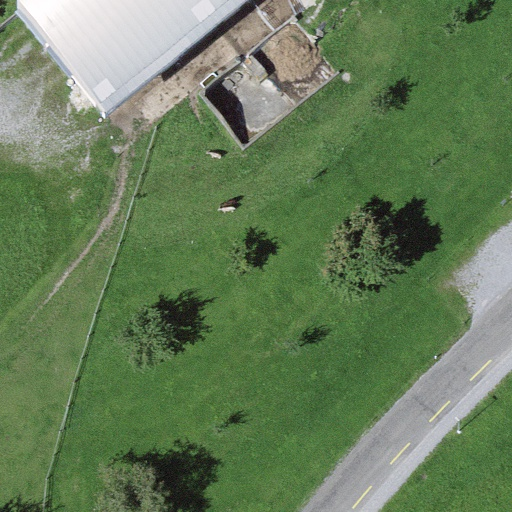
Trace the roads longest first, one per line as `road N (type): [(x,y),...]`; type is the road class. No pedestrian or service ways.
road 1 (track): [(304,0),(108,148),(72,163),(21,156),(0,140)]
road 2 (unclassified): [(511,321),(398,431),(332,511)]
